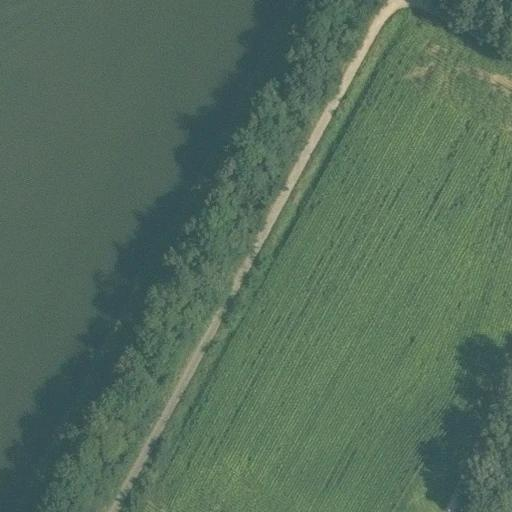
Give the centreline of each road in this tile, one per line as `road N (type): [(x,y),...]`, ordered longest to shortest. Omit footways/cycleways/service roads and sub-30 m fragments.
road 1 (unclassified): [(511,50),(426,4),(399,0),(388,7),(116,511)]
road 2 (unclassified): [(511,358),(445,511)]
